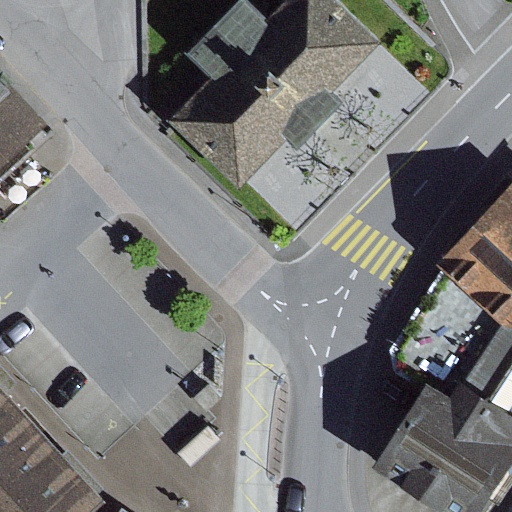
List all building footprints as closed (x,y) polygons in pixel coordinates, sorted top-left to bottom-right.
[(178,115),(243,178),(293,127),(306,139),(349,95),(340,86),(391,34),(355,0),(282,0),(276,6),(269,0),(238,0),(194,46),(214,66),(220,72),(178,115)] [(0,164),(41,127),(0,83),(0,164)] [(511,187),(436,266),(443,272),(503,328),(511,329),(511,187)] [(371,471),(435,511),(484,511),(511,470),(511,329),(503,328),(443,272),(391,353),(393,373),(424,392),(371,471)] [(0,511),(92,511),(103,503),(0,389),(0,511)]
